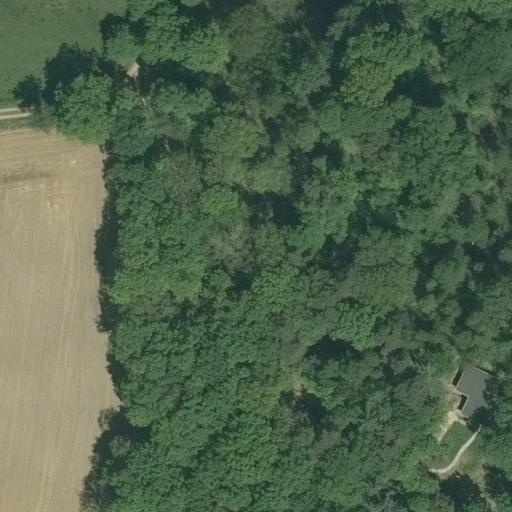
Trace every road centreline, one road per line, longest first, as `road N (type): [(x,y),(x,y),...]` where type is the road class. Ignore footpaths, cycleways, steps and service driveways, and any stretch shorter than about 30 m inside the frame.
road 1 (track): [(121,92),(194,305),(266,446),(319,483),(366,494),(410,483)]
road 2 (track): [(212,345),(207,511)]
road 3 (track): [(121,92),(0,115)]
